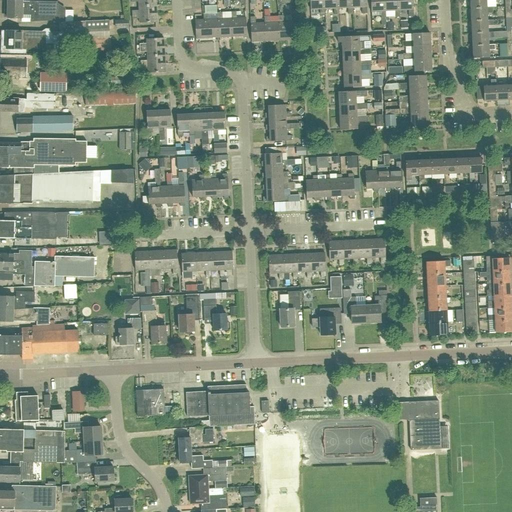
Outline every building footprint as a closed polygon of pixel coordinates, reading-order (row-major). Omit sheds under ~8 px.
[(63,10),(57,10),(57,2),(23,1),(23,0),(12,0),(7,0),(8,0),(5,1),(4,7),(7,9),(7,18),(22,18),(22,21),(30,22),(55,20),(55,22),(70,21),(70,9),(63,9),(63,10)] [(325,9),(324,9),(323,0),(309,0),(310,10),(319,9),(320,16),(325,16),(325,9)] [(339,15),(338,8),(337,0),(323,0),(324,9),(325,9),(333,8),(334,15),(339,15)] [(352,14),(352,8),(351,0),(337,0),(338,8),(347,8),(347,15),(352,14)] [(351,0),(352,8),(361,7),(361,14),(367,14),(365,0),(351,0)] [(385,17),(385,11),(384,0),(370,0),(371,12),(380,11),(381,18),(385,17)] [(399,17),(399,10),(398,0),(384,0),(385,11),(393,11),(394,17),(399,17)] [(398,0),(399,10),(408,10),(408,16),(413,16),(412,0),(398,0)] [(491,0),(469,0),(470,8),(486,7),(486,1),(492,0),(491,0)] [(132,15),(156,14),(156,6),(138,6),(139,11),(132,11),(132,15)] [(471,21),(487,20),(486,7),(470,8),(471,21)] [(212,19),(213,38),(229,37),(228,19),(231,19),(231,12),(222,13),(217,13),(217,19),(212,19)] [(228,19),(229,37),(246,36),(246,18),(236,18),(236,12),(231,12),(231,19),(228,19)] [(195,20),(196,39),(213,38),(212,19),(208,20),(208,13),(203,14),(203,20),(195,20)] [(156,14),(132,15),(132,19),(139,19),(139,23),(157,23),(156,14)] [(279,40),(278,22),(269,23),(269,16),(264,16),(264,23),(265,41),(279,40)] [(278,22),(279,40),(293,40),(292,22),(283,22),(282,16),(278,16),(278,22)] [(265,41),(264,23),(255,23),(255,17),(250,17),(251,42),(265,41)] [(114,28),(127,28),(127,19),(114,20),(114,28)] [(89,37),(89,32),(108,31),(108,20),(60,22),(60,31),(55,35),(52,35),(52,36),(45,36),(45,32),(4,31),(3,49),(21,49),(21,51),(26,51),(26,49),(45,50),(45,44),(52,44),(52,46),(65,46),(65,36),(83,36),(83,39),(86,39),(86,51),(109,50),(109,37),(89,37)] [(471,33),(487,32),(487,20),(471,21),(471,33)] [(472,45),(488,44),(488,38),(492,37),(492,32),(487,32),(471,33),(472,45)] [(413,47),(430,46),(429,33),(404,34),(404,41),(401,41),(402,47),(413,47)] [(341,37),(337,37),(337,43),(341,43),(342,50),(359,49),(358,42),(370,42),(369,36),(341,37)] [(140,48),(164,47),(164,38),(146,39),(146,44),(139,44),(140,48)] [(488,44),(472,45),(473,58),(489,57),(488,44)] [(413,59),(430,58),(430,46),(413,47),(413,53),(402,54),(402,60),(413,59)] [(147,56),(165,55),(164,47),(140,48),(140,52),(147,52),(147,56)] [(359,49),(342,50),(342,62),(359,61),(370,61),(370,54),(370,48),(359,49)] [(140,65),(165,64),(165,55),(147,56),(147,60),(140,61),(140,65)] [(430,58),(413,59),(414,66),(403,66),(403,72),(431,71),(430,58)] [(35,73),(36,60),(1,59),(0,75),(11,75),(10,77),(26,77),(26,73),(35,73)] [(359,61),(342,62),(343,75),(360,74),(359,67),(371,67),(370,61),(359,61)] [(493,75),(492,61),(482,61),(482,68),(486,68),(486,75),(493,75)] [(165,64),(140,65),(141,69),(148,69),(148,73),(165,72),(165,64)] [(41,73),(41,91),(65,92),(65,74),(41,73)] [(360,74),(343,75),(343,87),(360,87),(360,79),(371,79),(371,73),(360,74)] [(372,74),(372,85),(380,85),(380,74),(372,74)] [(383,91),(409,89),(426,88),(425,75),(408,76),(408,83),(385,84),(384,88),(383,91)] [(497,101),(509,100),(508,85),(496,86),(497,101)] [(484,101),(497,101),(496,86),(483,87),(484,101)] [(409,102),(426,101),(426,88),(409,89),(409,96),(398,96),(398,103),(409,102)] [(84,106),(134,104),(133,89),(83,91),(84,106)] [(338,105),(355,104),(355,97),(366,97),(366,91),(338,92),(338,105)] [(58,107),(58,101),(53,101),(54,95),(27,94),(26,99),(24,99),(0,98),(0,103),(0,110),(8,110),(10,112),(24,112),(24,107),(52,108),(52,107),(58,107)] [(410,114),(427,113),(426,101),(409,102),(410,109),(399,109),(399,115),(410,114)] [(339,117),(356,117),(356,110),(367,109),(366,103),(355,104),(338,105),(339,117)] [(286,117),(290,117),(290,112),(285,112),(285,105),(268,105),(268,113),(265,113),(265,118),(269,118),(269,117),(286,117)] [(158,111),(159,128),(159,132),(159,140),(165,140),(164,132),(164,128),(171,127),(170,110),(163,111),(163,107),(158,107),(158,111)] [(158,111),(151,111),(151,108),(146,108),(147,133),(153,133),(152,128),(159,128),(158,111)] [(212,110),(212,113),(213,130),(213,135),(218,134),(218,130),(225,130),(224,115),(224,113),(217,113),(217,109),(212,110)] [(212,113),(205,114),(205,110),(200,110),(200,114),(201,114),(201,131),(202,145),(208,144),(207,134),(206,134),(206,131),(213,130),(212,113)] [(189,114),(181,115),(181,111),(176,111),(178,136),(183,136),(183,132),(189,131),(190,131),(189,114)] [(201,114),(200,114),(193,114),(193,111),(188,111),(189,114),(190,131),(189,131),(189,136),(195,136),(194,131),(201,131),(201,114)] [(427,113),(410,114),(410,121),(399,122),(400,127),(428,126),(427,113)] [(33,133),(72,131),(72,115),(49,115),(33,118),(16,119),(17,132),(33,132),(33,133)] [(356,117),(339,117),(340,130),(357,129),(356,122),(367,122),(367,116),(356,117)] [(394,126),(393,116),(385,116),(386,126),(394,126)] [(265,125),(266,130),(269,130),(269,129),(286,129),(299,128),(299,123),(286,124),(286,117),(269,117),(269,118),(269,125),(265,125)] [(286,135),(286,129),(269,129),(269,130),(269,137),(266,137),(266,142),(291,140),(291,135),(286,135)] [(119,132),(119,140),(130,140),(130,132),(119,132)] [(0,167),(14,168),(14,175),(58,172),(57,165),(75,165),(75,162),(87,163),(87,141),(76,141),(76,139),(34,139),(33,142),(21,142),(21,143),(0,142),(0,167)] [(214,153),(226,152),(226,143),(214,144),(214,153)] [(296,156),(306,156),(306,147),(296,148),(296,156)] [(261,161),(262,166),(265,166),(282,165),(287,165),(287,160),(282,160),(282,153),(286,153),(286,148),(276,148),(276,153),(265,154),(265,161),(261,161)] [(139,149),(139,151),(139,157),(147,157),(146,149),(139,149)] [(197,156),(187,157),(187,168),(197,168),(197,156)] [(187,157),(177,157),(177,170),(187,169),(187,168),(187,157)] [(315,157),(315,167),(325,167),(325,157),(315,157)] [(346,157),(346,166),(356,166),(355,157),(346,157)] [(482,172),(481,157),(468,158),(469,173),(469,179),(474,179),(474,173),(482,172)] [(456,173),(469,173),(468,158),(456,159),(456,173)] [(431,175),(444,174),(443,159),(431,160),(431,175)] [(444,174),(456,173),(456,159),(443,159),(444,174)] [(411,176),(419,175),(418,160),(405,161),(406,182),(412,181),(411,176)] [(424,175),(431,175),(431,160),(418,160),(419,175),(419,180),(424,180),(424,175)] [(283,172),(282,165),(265,166),(266,173),(262,173),(262,178),(266,178),(283,177),(287,177),(287,172),(283,172)] [(390,188),(397,187),(397,191),(402,191),(401,165),(396,166),(396,170),(389,170),(390,188)] [(389,170),(389,166),(384,166),(384,171),(377,171),(378,188),(385,188),(385,191),(390,191),(390,188),(389,170)] [(377,171),(377,167),(372,167),(372,171),(365,172),(366,189),(373,188),(373,192),(378,192),(378,188),(377,171)] [(126,183),(126,169),(110,170),(110,183),(126,183)] [(58,172),(14,175),(14,176),(0,175),(0,203),(12,204),(24,204),(33,204),(33,202),(92,204),(92,201),(93,171),(58,173),(58,172)] [(172,186),(173,203),(180,203),(180,206),(185,206),(183,173),(178,173),(179,186),(172,186)] [(215,179),(216,179),(216,174),(215,174),(210,175),(211,179),(204,179),(204,197),(205,197),(212,196),(212,200),(217,199),(216,196),(215,179)] [(216,196),(223,196),(224,199),(228,199),(227,174),(222,174),(222,179),(216,179),(215,179),(216,196)] [(342,179),(342,174),(336,175),(337,179),(330,179),(330,196),(331,196),(338,196),(338,200),(343,199),(342,196),(342,179)] [(348,179),(342,179),(342,196),(350,196),(350,199),(355,199),(354,192),(360,192),(359,179),(354,179),(353,174),(348,174),(348,179)] [(204,179),(204,175),(199,175),(199,180),(192,180),(192,197),(200,197),(200,200),(205,200),(205,197),(204,197),(204,179)] [(318,180),(318,175),(313,176),(313,180),(306,181),(307,198),(314,197),(314,201),(319,201),(319,197),(318,180)] [(330,179),(330,175),(325,175),(325,180),(318,180),(319,197),(326,197),(326,200),(331,200),(331,196),(330,196),(330,179)] [(283,184),(283,177),(266,178),(266,185),(263,185),(263,190),(266,190),(266,189),(283,189),(288,189),(288,184),(283,184)] [(156,207),(161,207),(161,204),(160,187),(160,182),(155,182),(148,183),(148,196),(142,197),(143,204),(149,203),(149,204),(156,204),(156,207)] [(172,186),(172,182),(167,182),(167,186),(160,187),(161,204),(168,203),(168,207),(173,207),(173,203),(172,186)] [(284,196),(283,189),(266,189),(266,190),(267,197),(263,197),(263,202),(288,201),(288,195),(284,196)] [(496,197),(489,198),(490,210),(501,210),(500,197),(496,197)] [(8,212),(4,213),(4,221),(0,220),(0,238),(55,240),(56,213),(32,212),(8,212)] [(499,225),(490,225),(491,242),(500,241),(499,225)] [(371,264),(371,258),(370,239),(356,240),(357,258),(366,258),(367,264),(371,264)] [(371,258),(380,257),(380,263),(385,263),(385,257),(385,239),(370,239),(371,258)] [(358,265),(357,258),(356,240),(342,241),(343,259),(353,258),(353,265),(358,265)] [(344,265),(343,259),(342,241),(328,241),(329,260),(339,259),(339,265),(344,265)] [(163,268),(164,268),(173,268),(173,274),(178,274),(177,267),(178,267),(177,249),(162,250),(163,268)] [(164,275),(164,268),(163,268),(162,250),(149,251),(150,269),(159,269),(159,275),(164,275)] [(0,264),(24,265),(24,261),(31,262),(32,251),(19,251),(19,253),(0,252),(0,264)] [(150,269),(149,251),(134,252),(135,270),(145,269),(145,272),(141,272),(141,286),(150,285),(151,285),(150,275),(150,269)] [(210,252),(210,270),(219,270),(220,276),(221,276),(226,276),(227,276),(226,270),(233,269),(232,251),(210,252)] [(211,277),(210,270),(210,252),(196,253),(197,271),(206,271),(206,277),(211,277)] [(197,277),(197,271),(196,253),(181,254),(182,272),(192,271),(192,278),(197,277)] [(312,278),(312,271),(311,271),(310,253),(296,254),(297,272),(298,272),(307,272),(307,278),(312,278)] [(311,271),(312,271),(321,271),(321,277),(326,277),(325,271),(326,271),(325,253),(310,253),(311,271)] [(298,279),(298,272),(297,272),(296,254),(283,255),(283,273),(284,273),(288,273),(293,272),(293,279),(298,279)] [(284,279),(284,273),(283,273),(283,255),(268,255),(269,274),(279,273),(279,279),(284,279)] [(35,268),(35,275),(34,286),(54,286),(54,285),(55,276),(94,277),(95,257),(55,256),(54,262),(35,261),(35,262),(35,268)] [(492,271),(510,271),(510,258),(492,259),(492,271)] [(426,274),(445,273),(444,267),(450,266),(449,261),(426,262),(426,274)] [(24,268),(24,265),(0,264),(0,270),(2,271),(2,274),(10,274),(35,275),(35,268),(24,268)] [(487,284),(511,283),(510,271),(492,271),(485,272),(486,284),(487,284)] [(427,287),(445,286),(445,273),(426,274),(427,287)] [(342,286),(352,285),(351,274),(342,275),(342,286)] [(330,289),(340,288),(339,276),(329,277),(330,289)] [(494,296),(511,295),(511,283),(487,284),(487,288),(485,290),(485,296),(494,295),(494,296)] [(151,285),(150,285),(150,293),(158,293),(158,285),(151,285)] [(428,299),(446,298),(445,286),(427,287),(428,299)] [(64,299),(76,298),(75,287),(63,288),(64,299)] [(351,314),(352,324),(366,323),(365,306),(356,306),(356,297),(349,297),(349,287),(342,287),(344,315),(351,314)] [(281,327),(294,326),(293,309),(300,309),(299,291),(288,292),(288,308),(280,309),(281,327)] [(13,309),(24,308),(24,301),(34,301),(34,292),(16,292),(16,296),(0,295),(0,308),(13,309)] [(216,314),(215,293),(200,294),(200,300),(204,300),(204,318),(213,318),(213,330),(227,330),(227,329),(229,329),(229,322),(226,322),(226,313),(216,314)] [(365,306),(366,323),(380,322),(379,312),(387,312),(386,295),(374,296),(374,306),(365,306)] [(494,308),(511,307),(511,300),(511,295),(494,296),(494,301),(486,301),(487,308),(494,308)] [(154,305),(153,297),(142,297),(142,305),(144,305),(144,311),(142,311),(143,336),(151,335),(152,344),(166,343),(165,326),(157,326),(156,311),(156,305),(154,305)] [(180,332),(194,332),(193,320),(199,320),(198,297),(186,297),(186,314),(179,315),(180,332)] [(428,311),(446,310),(446,298),(428,299),(428,311)] [(138,299),(128,300),(129,314),(139,313),(138,299)] [(489,321),(495,320),(511,319),(511,307),(494,308),(495,315),(488,315),(489,321)] [(13,309),(0,308),(0,320),(14,321),(27,321),(27,313),(37,313),(36,324),(49,324),(49,308),(37,308),(24,308),(13,309)] [(320,335),(336,335),(335,324),(341,323),(340,308),(328,309),(329,317),(319,318),(319,319),(311,319),(312,327),(320,327),(320,335)] [(429,323),(447,322),(446,310),(428,311),(429,323)] [(120,345),(133,344),(133,329),(141,329),(140,318),(127,319),(128,328),(119,328),(120,345)] [(511,319),(495,320),(496,333),(511,331),(511,319)] [(447,322),(429,323),(430,336),(448,335),(447,322)] [(92,335),(106,335),(106,323),(92,323),(92,335)] [(64,331),(64,324),(32,326),(32,328),(22,328),(22,332),(0,332),(0,354),(22,354),(22,359),(33,359),(33,353),(79,352),(78,330),(64,331)] [(246,384),(231,385),(216,386),(217,394),(207,394),(207,391),(185,392),(187,416),(208,415),(209,426),(255,424),(254,406),(250,407),(249,392),(246,392),(246,384)] [(207,394),(217,394),(216,386),(207,386),(207,391),(207,394)] [(137,416),(144,416),(165,415),(163,389),(136,390),(137,416)] [(28,396),(28,392),(16,393),(16,400),(15,400),(16,421),(39,420),(38,396),(28,396)] [(411,450),(433,449),(432,419),(439,418),(438,396),(423,396),(423,401),(408,402),(411,450)] [(51,420),(63,420),(62,409),(51,410),(51,420)] [(84,442),(103,440),(101,440),(101,426),(88,427),(88,421),(64,423),(64,429),(75,428),(75,433),(84,433),(84,442)] [(179,450),(191,449),(190,441),(196,441),(195,435),(202,435),(203,435),(202,427),(189,428),(189,437),(178,438),(179,450)] [(33,462),(37,430),(35,430),(0,428),(0,450),(4,450),(4,451),(21,451),(21,461),(23,461),(23,462),(33,462)] [(203,435),(202,435),(202,443),(213,442),(213,429),(204,430),(204,435),(203,435)] [(65,431),(57,431),(37,430),(33,462),(64,463),(65,431)] [(77,462),(91,461),(90,455),(102,454),(101,441),(103,441),(103,440),(84,442),(85,450),(66,452),(67,463),(77,462)] [(191,456),(191,449),(179,450),(179,463),(191,462),(191,469),(203,468),(204,468),(212,468),(212,461),(203,462),(203,456),(191,456)] [(21,461),(18,460),(18,467),(0,466),(0,480),(19,481),(19,479),(33,480),(33,462),(23,462),(23,461),(21,461)] [(77,462),(78,475),(95,474),(95,481),(114,480),(113,467),(96,468),(96,461),(91,461),(77,462)] [(189,490),(208,489),(207,482),(226,481),(225,472),(233,471),(233,466),(227,467),(218,467),(212,468),(204,468),(203,468),(203,475),(188,476),(189,490)] [(56,487),(14,485),(14,486),(12,486),(12,491),(0,490),(0,506),(9,506),(9,509),(55,511),(56,487)] [(216,509),(226,509),(227,509),(227,495),(222,495),(222,488),(208,489),(189,490),(190,504),(200,503),(207,503),(207,510),(216,509)] [(252,488),(239,488),(239,497),(253,496),(252,488)] [(436,511),(437,506),(436,497),(418,498),(419,507),(413,507),(413,511),(436,511)] [(253,498),(242,498),(242,508),(254,507),(253,498)] [(132,511),(132,499),(114,499),(115,508),(104,509),(104,511),(97,511),(96,511),(132,511)]
